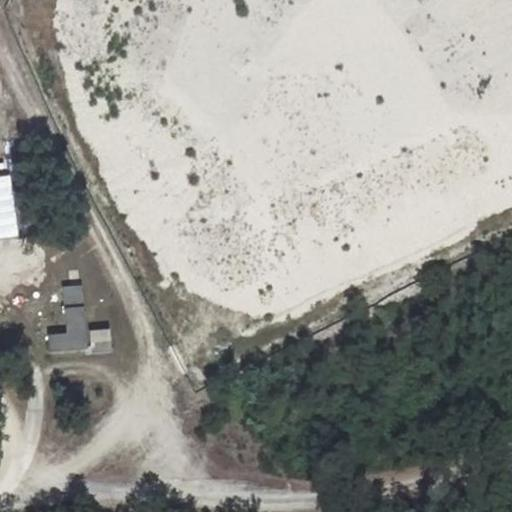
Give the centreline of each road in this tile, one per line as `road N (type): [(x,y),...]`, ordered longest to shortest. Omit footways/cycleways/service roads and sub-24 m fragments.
road 1 (track): [(511,457),(324,501),(81,490),(4,504)]
road 2 (track): [(0,506),(30,451),(36,383),(0,267)]
